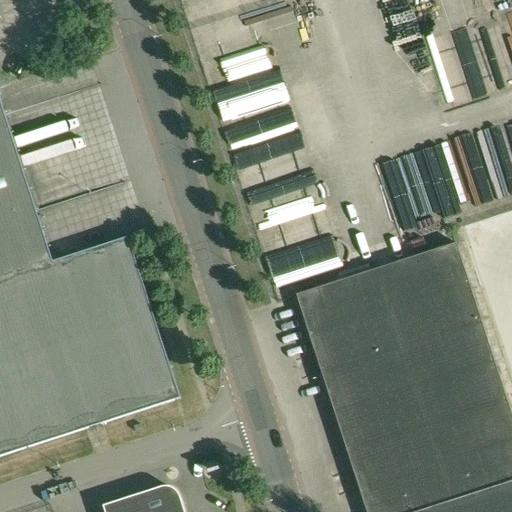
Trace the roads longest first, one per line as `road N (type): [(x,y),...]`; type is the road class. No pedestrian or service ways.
road 1 (unclassified): [(261,407),(131,0)]
road 2 (unclassified): [(261,407),(0,494)]
